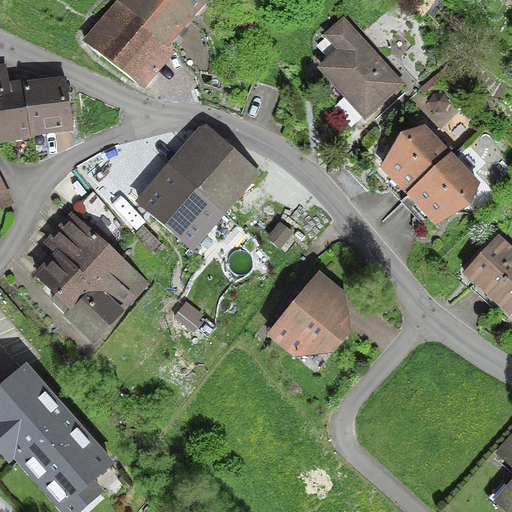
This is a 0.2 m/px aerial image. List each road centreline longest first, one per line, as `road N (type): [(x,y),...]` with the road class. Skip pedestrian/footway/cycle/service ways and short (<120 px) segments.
road 1 (tertiary): [(511,369),(435,323),(369,233),(287,157),(215,120),(159,110)]
road 2 (residential): [(159,110),(144,128),(83,151),(55,175),(0,265)]
road 3 (tertiary): [(159,110),(0,50)]
